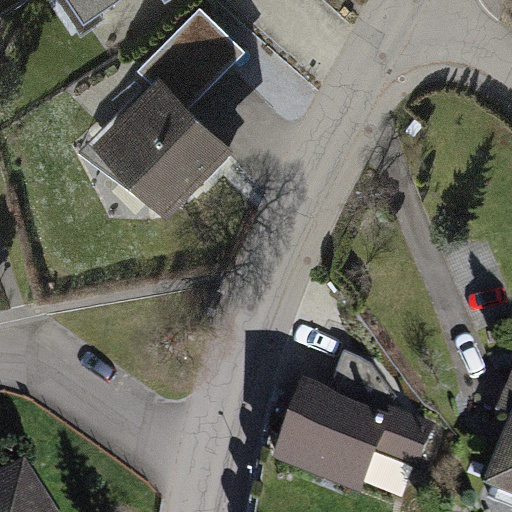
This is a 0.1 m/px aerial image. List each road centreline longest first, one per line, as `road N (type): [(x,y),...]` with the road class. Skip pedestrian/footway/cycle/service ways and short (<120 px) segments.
road 1 (tertiary): [(191,511),(211,414),(243,320),(307,175),(399,0)]
road 2 (residential): [(406,0),(511,64)]
